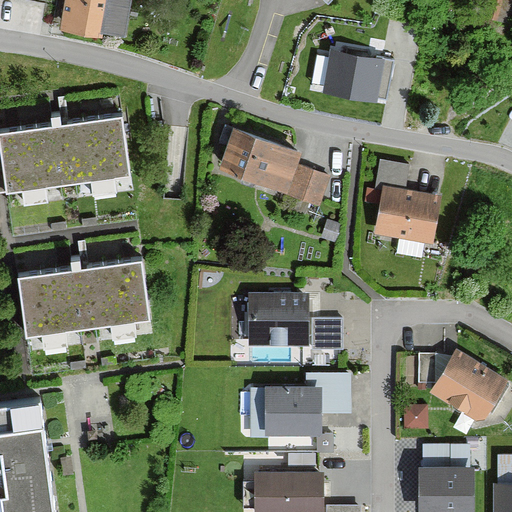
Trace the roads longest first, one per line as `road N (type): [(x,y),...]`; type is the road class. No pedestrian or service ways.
road 1 (unclassified): [(0,39),(121,64),(329,125),(511,161)]
road 2 (residential): [(385,511),(387,324),(470,317),(511,341)]
